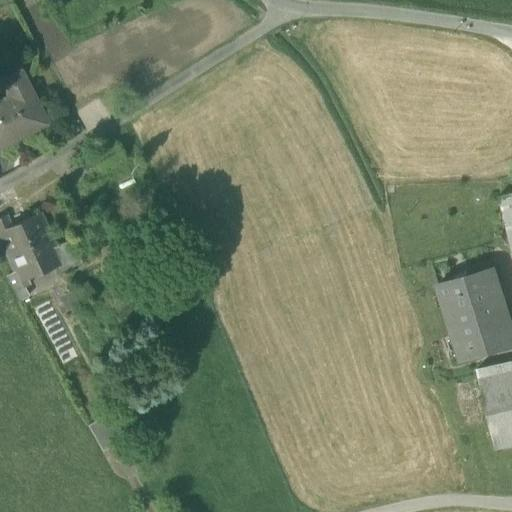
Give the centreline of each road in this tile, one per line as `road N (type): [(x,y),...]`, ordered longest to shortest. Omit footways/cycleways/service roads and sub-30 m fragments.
road 1 (unclassified): [(287,10),(126,120),(0,193)]
road 2 (unclassified): [(287,10),(360,11),(511,34)]
road 3 (unclassified): [(382,511),(444,496),(511,503)]
